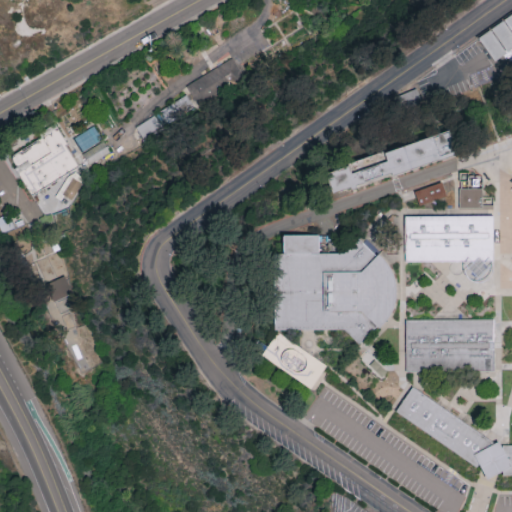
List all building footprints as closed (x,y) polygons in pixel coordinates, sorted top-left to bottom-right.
[(176,124),(170,128),(169,125),(164,114),(193,96),(188,90),(219,71),(231,63),(236,59),(238,63),(248,81),(219,99),(176,124)] [(158,136),(145,144),(139,131),(150,125),(158,120),(158,121),(161,125),(166,132),(158,136)] [(38,200),(36,201),(28,187),(13,160),(37,146),(46,141),(43,137),(59,128),(72,149),(69,151),(82,171),(58,186),(38,200)] [(98,164),(90,169),(74,142),(96,128),(98,131),(113,155),(98,164)] [(333,192),(326,172),(349,164),(348,162),(383,149),(384,151),(449,128),(458,153),(440,159),(440,157),(393,174),(391,171),(356,184),(357,186),(352,188),(350,186),(333,192)] [(459,208),(459,181),(460,174),(469,174),(469,176),(482,177),(481,197),(493,197),(493,206),(482,206),(482,208),(459,208)] [(84,187),(76,205),(65,197),(71,186),(74,181),(83,186),(84,187)] [(448,195),(419,206),(414,192),(443,181),(448,195)] [(405,260),(405,215),(493,214),(494,260),(405,260)] [(319,233),(319,251),(343,252),(359,238),(376,254),(378,253),(387,262),(391,271),(396,285),(396,297),(395,298),(392,310),(384,322),(379,328),(376,325),(359,343),(345,328),(275,328),(274,253),(283,252),(283,234),(319,233)] [(72,293),(64,275),(46,283),(53,300),(72,293)] [(406,370),(406,319),(493,317),(494,370),(406,370)] [(329,368),(313,391),(264,358),(280,335),(324,364),(329,368)] [(494,442),(477,467),(396,412),(413,387),(494,442)] [(511,467),(488,480),(475,456),(499,442),(511,467)] [(503,446),(511,445),(511,475),(503,476),(503,446)]
